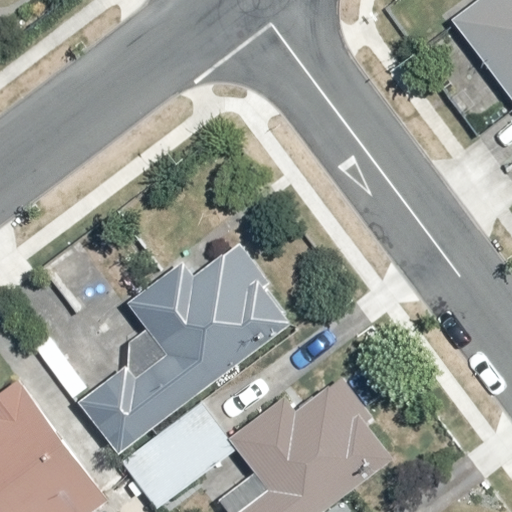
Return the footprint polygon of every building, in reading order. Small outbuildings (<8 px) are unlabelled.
[(511,0),(477,0),(456,16),(511,89),(511,0)] [(125,360),(79,395),(119,447),(291,315),(265,282),(272,277),(240,236),(195,271),(183,255),(126,299),(165,348),(134,372),(125,360)] [(269,484),(231,511),(312,511),(391,451),(366,418),(374,412),(341,370),(295,405),(285,392),(230,434),(269,484)] [(82,511),(109,493),(18,373),(0,386),(0,510),(1,511),(82,511)] [(161,511),(158,508),(152,500),(136,511),(161,511)]
